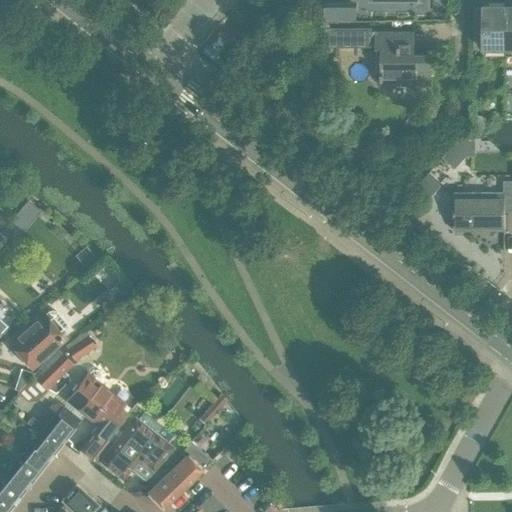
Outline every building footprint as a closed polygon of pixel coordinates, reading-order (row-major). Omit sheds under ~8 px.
[(416,0),(416,9),(429,9),(428,0),(416,0)] [(504,51),(504,4),(484,4),(484,51),(504,51)] [(412,55),(412,33),(376,33),(376,46),(381,46),(381,83),(429,83),(429,55),(412,55)] [(414,192),(427,203),(441,186),(429,175),(414,192)] [(504,231),(504,204),(511,204),(511,179),(503,180),(503,184),(495,184),(495,192),(453,192),(453,231),(504,231)] [(31,367),(65,338),(62,334),(66,331),(67,328),(66,324),(56,312),(52,311),(49,312),(45,315),(42,311),(8,341),(31,367)] [(45,388),(70,362),(91,348),(84,338),(61,354),(36,379),(45,388)] [(113,416),(123,403),(99,383),(100,382),(102,378),(102,374),(99,371),(95,369),(91,369),(88,372),(87,374),(67,399),(103,428),(99,433),(96,431),(81,450),(99,464),(111,449),(110,448),(114,443),(107,438),(116,427),(120,421),(119,419),(115,416),(113,416)] [(12,396),(27,380),(19,373),(17,375),(17,374),(3,387),(12,396)] [(73,428),(78,420),(62,407),(56,415),(73,428)] [(5,511),(73,428),(56,415),(31,445),(30,444),(0,482),(0,511),(5,511)] [(156,467),(171,451),(154,438),(156,434),(134,417),(122,432),(116,427),(107,438),(114,443),(110,448),(111,449),(99,464),(100,465),(102,463),(122,478),(140,455),(156,467)] [(161,508),(211,459),(190,440),(162,472),(164,474),(145,492),(161,508)] [(75,484),(61,500),(64,503),(74,511),(91,511),(99,504),(75,484)] [(74,511),(64,503),(55,511),(74,511)]
